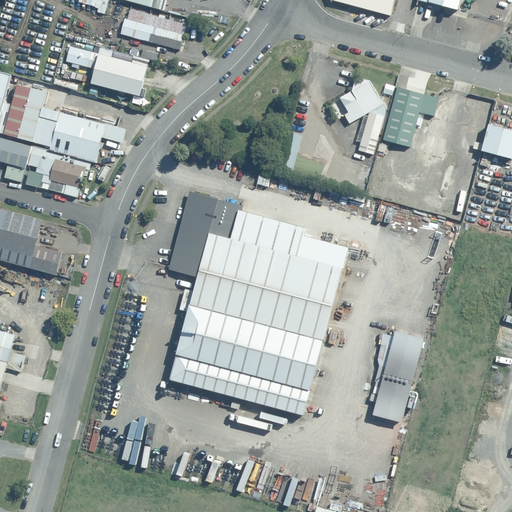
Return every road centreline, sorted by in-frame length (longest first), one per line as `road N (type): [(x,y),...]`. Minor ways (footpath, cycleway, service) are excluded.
road 1 (residential): [(37,511),(113,224)]
road 2 (residential): [(113,224),(147,152),(240,58),(277,8)]
road 3 (residential): [(511,78),(277,8)]
